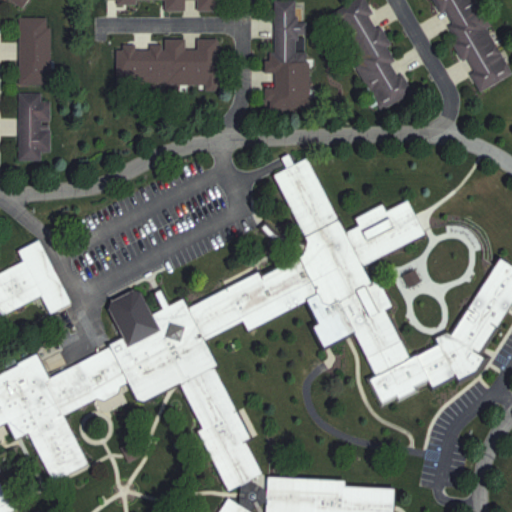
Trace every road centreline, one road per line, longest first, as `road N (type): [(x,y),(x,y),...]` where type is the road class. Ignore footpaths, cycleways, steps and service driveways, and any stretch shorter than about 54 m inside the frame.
road 1 (residential): [(0,194),(77,189),(184,149),(244,139),(444,134),(501,155),(511,163),(499,431),(479,511)]
road 2 (residential): [(223,142),(242,99),(246,0),(433,61),(452,101),(444,134)]
road 3 (residential): [(243,24),(101,22)]
